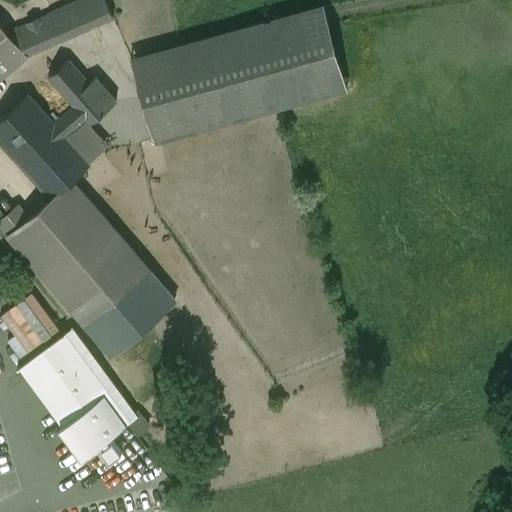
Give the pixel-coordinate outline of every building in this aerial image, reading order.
[(104,0),(83,0),(15,30),(27,56),(113,18),(104,0)] [(325,4),(130,50),(151,139),(346,93),(325,4)] [(0,25),(0,79),(27,56),(0,25)] [(95,78),(88,85),(67,61),(49,77),(75,106),(86,119),(91,124),(117,102),(95,78)] [(50,119),(28,95),(0,119),(0,141),(51,198),(71,181),(90,164),(66,137),(50,119)] [(75,106),(58,122),(53,117),(50,119),(66,137),(86,119),(75,106)] [(150,273),(71,181),(51,198),(28,218),(9,235),(7,236),(87,328),(150,273)] [(17,206),(0,221),(0,225),(9,235),(28,218),(17,206)] [(23,346),(55,328),(34,293),(3,311),(23,346)] [(63,332),(19,365),(62,424),(107,391),(63,332)] [(107,391),(62,424),(85,454),(100,443),(102,446),(100,448),(109,461),(122,451),(112,439),(110,441),(107,438),(128,422),(129,422),(107,391)]
